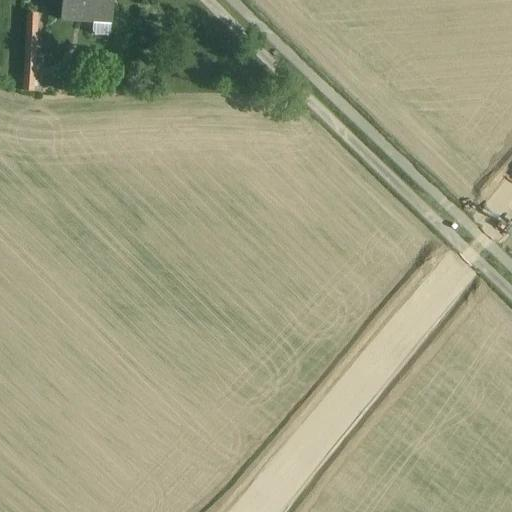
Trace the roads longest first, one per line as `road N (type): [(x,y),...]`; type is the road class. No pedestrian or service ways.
road 1 (track): [(208,0),(511,292)]
road 2 (unclassified): [(511,195),(257,511)]
